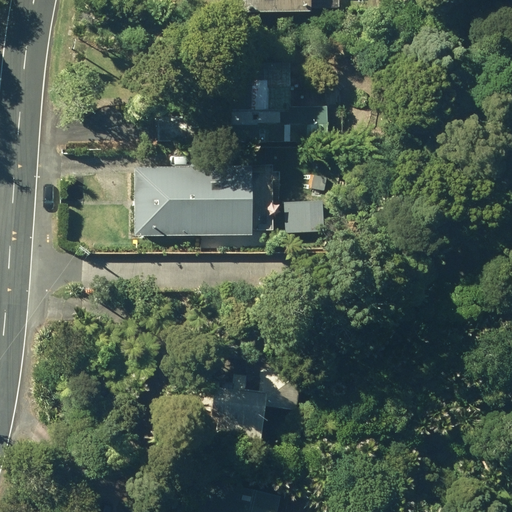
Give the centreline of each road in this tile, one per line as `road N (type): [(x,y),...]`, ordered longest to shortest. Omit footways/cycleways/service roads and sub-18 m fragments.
road 1 (unknown): [(10,270),(274,266),(511,237)]
road 2 (unclassified): [(34,0),(0,378)]
